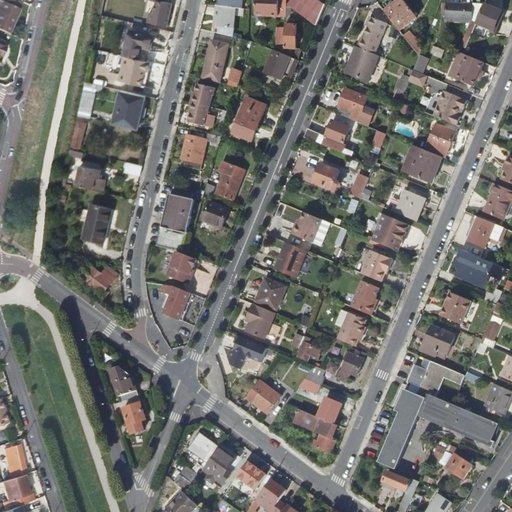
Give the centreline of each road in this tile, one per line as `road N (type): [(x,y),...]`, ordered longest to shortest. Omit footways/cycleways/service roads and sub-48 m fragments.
road 1 (residential): [(511,67),(332,491)]
road 2 (tertiary): [(344,0),(187,385)]
road 3 (tertiary): [(130,344),(140,326),(135,263),(153,191),(148,179),(195,0)]
road 4 (tertiary): [(60,511),(0,323)]
road 5 (tertiary): [(81,310),(79,340),(129,490)]
road 6 (tertiary): [(187,385),(332,491)]
road 7 (unclassified): [(129,490),(144,486),(187,385)]
